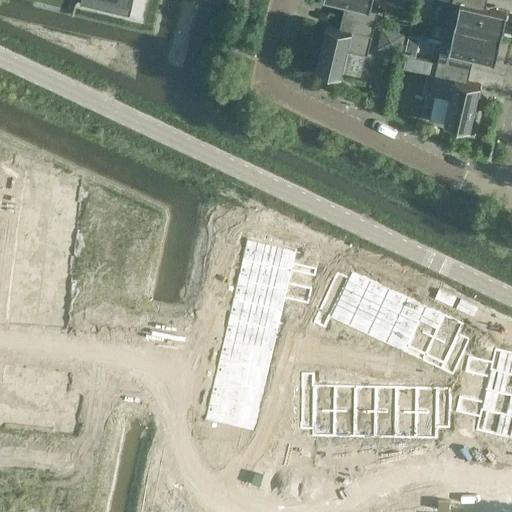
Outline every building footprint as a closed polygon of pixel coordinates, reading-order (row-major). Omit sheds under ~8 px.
[(370,9),(372,0),(330,0),(351,5),(348,17),(375,23),(378,11),(370,9)] [(479,7),(480,0),(452,0),(446,25),(501,38),(507,13),(479,7)] [(367,55),(375,23),(348,17),(345,29),(326,24),(315,69),(341,75),(347,50),(367,55)] [(417,56),(423,34),(385,24),(379,46),(417,56)] [(495,63),(501,38),(446,25),(438,61),(465,68),(467,56),(495,63)] [(462,80),(465,68),(438,61),(430,93),(450,98),(444,123),(470,129),(481,84),(462,80)] [(0,196),(0,197),(0,203),(11,205),(12,201),(54,206),(57,181),(14,176),(12,197),(0,196)] [(11,205),(9,225),(52,230),(54,206),(12,201),(11,205)] [(0,243),(0,251),(6,253),(6,249),(49,253),(52,230),(9,225),(7,245),(0,243)] [(234,237),(229,258),(279,270),(280,262),(283,248),(234,237)] [(6,253),(4,273),(46,277),(49,253),(6,249),(6,253)] [(229,258),(224,278),(274,289),(276,282),(279,270),(229,258)] [(324,299),(317,315),(336,324),(358,278),(338,269),(334,277),(331,285),(328,292),(324,299)] [(0,292),(0,300),(1,296),(44,301),(46,277),(4,273),(1,292),(0,292)] [(224,278),(220,298),(270,309),(272,297),(274,289),(224,278)] [(358,278),(336,324),(355,333),(376,286),(358,278)] [(376,286),(355,333),(374,341),(395,295),(376,286)] [(395,295),(374,341),(392,350),(413,303),(395,295)] [(0,300),(0,304),(0,321),(41,326),(44,301),(1,296),(0,300)] [(220,298),(216,318),(265,329),(267,321),(270,309),(220,298)] [(413,303),(392,350),(411,358),(432,312),(413,303)] [(432,312),(411,358),(430,367),(434,360),(437,353),(440,347),(446,332),(452,321),(432,312)] [(216,318),(211,338),(261,349),(264,337),(265,329),(216,318)] [(211,338),(207,358),(256,369),(258,361),(261,349),(211,338)] [(480,359),(478,366),(511,373),(511,351),(483,345),(480,359)] [(207,358),(202,378),(252,389),(255,377),(256,369),(207,358)] [(477,374),(474,386),(511,394),(511,373),(478,366),(477,374)] [(0,413),(20,416),(25,373),(0,370),(0,413)] [(25,373),(20,416),(65,421),(67,396),(53,394),(55,377),(25,373)] [(202,378),(198,398),(248,409),(249,401),(252,389),(202,378)] [(301,425),(301,435),(323,435),(323,384),(301,384),(301,387),(301,395),(301,403),(301,410),(301,417),(301,425)] [(323,384),(323,435),(343,435),(344,384),(323,384)] [(344,384),(343,435),(363,435),(364,384),(344,384)] [(364,384),(363,435),(384,436),(384,385),(364,384)] [(384,385),(384,436),(404,436),(405,385),(384,385)] [(405,385),(404,436),(426,436),(426,416),(426,408),(426,401),(426,393),(426,385),(405,385)] [(471,398),(469,406),(511,415),(511,394),(474,386),(471,398)] [(198,398),(193,419),(243,430),(246,417),(248,409),(198,398)] [(468,414),(465,427),(511,437),(511,415),(469,406),(468,414)]
